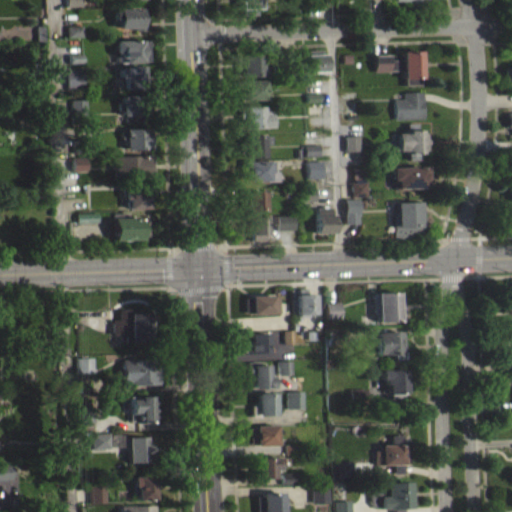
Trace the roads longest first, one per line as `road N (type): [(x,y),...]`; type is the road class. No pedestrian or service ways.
road 1 (residential): [(191,31),(511,24)]
road 2 (primary): [(197,268),(511,257)]
road 3 (residential): [(452,298),(450,260),(470,195),(480,118),(467,0)]
road 4 (primary): [(197,268),(189,0)]
road 5 (primary): [(206,511),(197,268)]
road 6 (residential): [(474,511),(466,321),(452,298)]
road 7 (residential): [(452,298),(440,337),(447,511)]
road 8 (primary): [(0,273),(197,268)]
